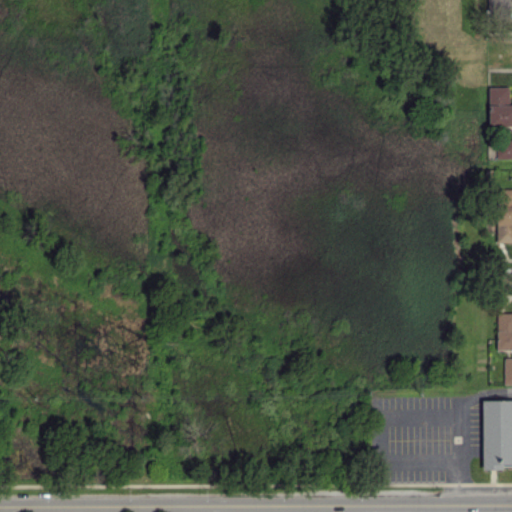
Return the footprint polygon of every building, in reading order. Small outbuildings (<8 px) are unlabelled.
[(507,0),(485,0),(486,9),(508,8),(507,0)] [(508,86),(488,87),(488,126),(511,125),(511,104),(508,104),(508,86)] [(495,158),(511,157),(511,139),(495,140),(495,158)] [(496,242),(511,242),(511,188),(495,189),(496,242)] [(480,223),(466,223),(466,250),(480,250),(480,223)] [(496,350),(511,349),(511,312),(496,313),(496,350)] [(503,384),(511,383),(511,357),(503,357),(503,384)] [(511,465),(482,465),(482,399),(511,399),(511,465)]
